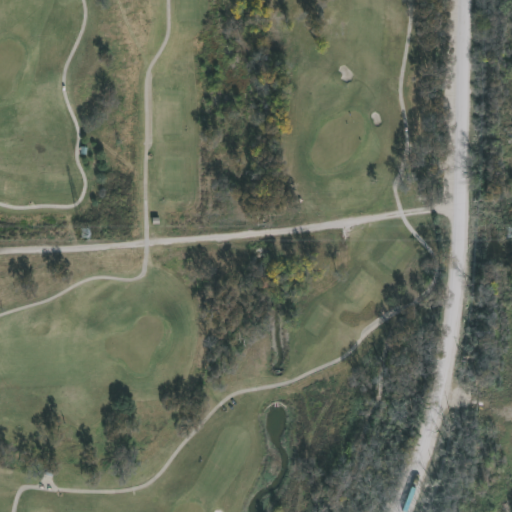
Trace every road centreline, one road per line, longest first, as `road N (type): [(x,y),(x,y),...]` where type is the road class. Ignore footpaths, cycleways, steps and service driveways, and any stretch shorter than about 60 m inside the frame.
road 1 (tertiary): [(407,511),(435,430),(457,320),(468,0)]
road 2 (track): [(465,206),(146,244),(0,249)]
